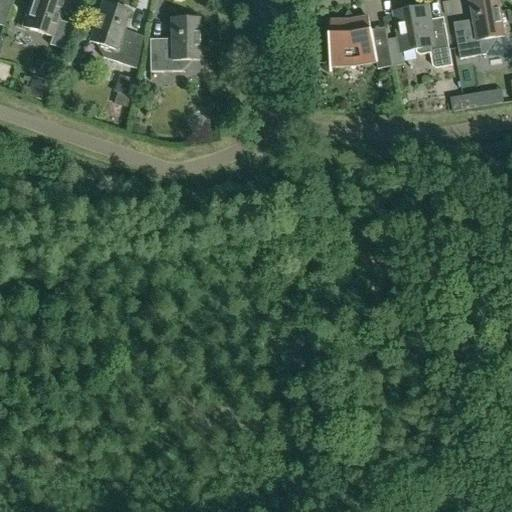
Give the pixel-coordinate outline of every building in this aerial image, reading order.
[(0,0),(0,26),(3,27),(12,1),(9,0),(0,0)] [(21,27),(22,28),(52,38),(49,46),(63,50),(71,25),(59,21),(65,0),(31,0),(22,27),(21,26),(21,27)] [(460,60),(486,56),(489,58),(508,55),(505,38),(498,0),(472,0),(470,0),(474,22),(471,26),(455,29),(460,60)] [(89,43),(96,45),(103,59),(137,70),(142,42),(124,36),(123,32),(130,11),(103,2),(89,43)] [(417,54),(420,56),(431,54),(433,67),(437,70),(453,67),(445,25),(434,26),(430,24),(427,8),(395,13),(402,53),(416,50),(417,54)] [(389,49),(376,51),(372,31),(371,31),(369,18),(354,21),(346,21),(331,22),(331,35),(330,35),(330,73),(331,73),(331,67),(346,67),(346,61),(361,60),(362,66),(377,63),(378,70),(393,68),(389,49)] [(171,41),(168,45),(149,45),(150,73),(182,73),(192,62),(199,62),(199,19),(170,19),(171,41)]
